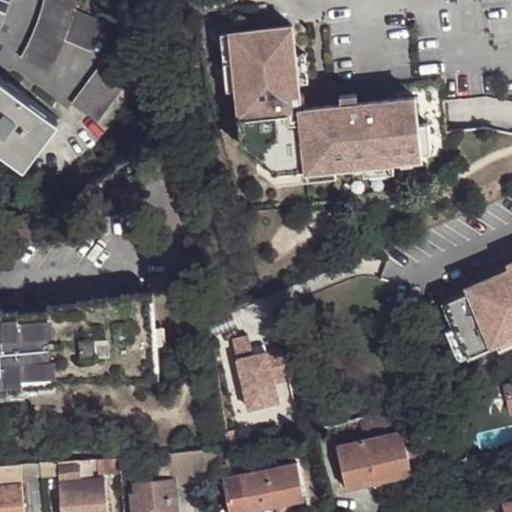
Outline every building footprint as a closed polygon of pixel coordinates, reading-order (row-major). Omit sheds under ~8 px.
[(45,0),(39,25),(32,44),(24,59),(53,75),(61,59),(68,41),(93,52),(105,24),(76,11),(78,1),(77,0),(45,0)] [(294,25),(232,32),(239,89),(245,146),(260,158),(272,156),(273,162),(284,171),(309,168),(309,170),(338,166),(366,163),(395,160),(395,159),(424,156),(424,152),(421,121),(417,94),(360,101),(344,103),(308,107),(307,93),(302,94),(300,83),(298,54),(294,25)] [(232,32),(223,33),(229,90),(239,89),(232,32)] [(307,53),(298,54),(300,83),(311,82),(307,53)] [(101,70),(76,103),(101,123),(126,88),(101,70)] [(0,74),(0,95),(10,82),(0,74)] [(63,121),(10,82),(0,95),(0,148),(28,169),(63,121)] [(343,93),(344,103),(360,101),(359,91),(343,93)] [(421,121),(424,152),(434,151),(430,120),(421,121)] [(272,156),(260,158),(261,168),(280,183),(339,176),(338,166),(309,170),(309,168),(284,171),(273,162),(272,156)] [(395,160),(366,163),(367,173),(397,170),(395,160)] [(511,263),(508,265),(511,273),(511,274),(447,303),(471,358),(499,346),(501,350),(511,345),(511,263)] [(0,307),(0,391),(161,377),(156,292),(0,307)] [(461,362),(471,358),(447,303),(444,304),(454,329),(448,331),(461,362)] [(251,339),(235,343),(253,412),(282,405),(278,386),(292,382),(284,352),(256,359),(251,339)] [(507,380),(499,382),(501,393),(509,391),(507,380)] [(499,382),(479,387),(482,397),(501,393),(499,382)] [(479,387),(470,389),(473,399),(482,397),(479,387)] [(403,429),(336,443),(346,488),(376,481),(376,477),(380,477),(383,490),(429,481),(422,452),(408,455),(403,429)] [(229,446),(203,449),(204,470),(232,467),(229,446)] [(203,449),(163,452),(164,472),(172,472),(173,481),(205,479),(204,470),(203,449)] [(118,455),(98,457),(99,469),(99,473),(119,471),(118,455)] [(80,459),(58,460),(59,474),(62,511),(107,511),(104,477),(81,480),(80,459)] [(58,460),(42,461),(43,474),(59,474),(58,460)] [(40,461),(0,464),(0,475),(41,473),(40,461)] [(247,511),(305,500),(298,463),(222,477),(228,511),(247,511)] [(176,511),(173,481),(137,484),(138,491),(131,493),(132,511),(176,511)] [(0,486),(0,511),(25,511),(23,484),(0,486)] [(477,499),(473,485),(446,493),(450,507),(477,499)]
